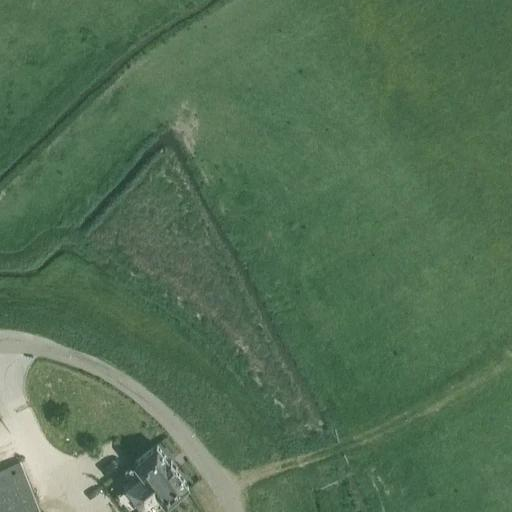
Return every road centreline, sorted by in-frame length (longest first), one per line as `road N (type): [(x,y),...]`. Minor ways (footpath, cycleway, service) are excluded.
road 1 (unclassified): [(231,511),(205,465),(153,406),(69,356),(0,342)]
road 2 (track): [(337,448),(217,484)]
